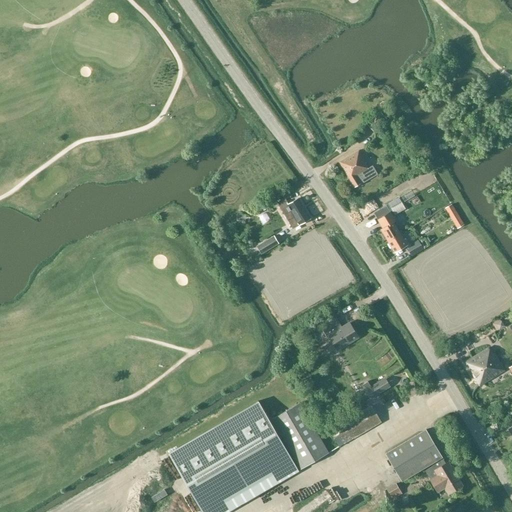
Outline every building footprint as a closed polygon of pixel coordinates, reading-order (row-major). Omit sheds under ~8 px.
[(387,119),(379,111),(366,123),(373,132),(387,119)] [(368,168),(358,151),(339,162),(354,188),(377,174),(372,166),(368,168)] [(285,200),(278,204),(293,229),(300,225),(310,219),(298,199),(288,204),(285,200)] [(405,209),(401,202),(391,208),(395,215),(405,209)] [(446,207),(458,229),(463,225),(452,204),(446,207)] [(386,206),(374,213),(377,220),(382,229),(380,230),(387,242),(401,234),(394,223),(396,221),(391,213),(390,213),(386,206)] [(401,234),(387,242),(394,254),(408,246),(409,245),(405,238),(404,239),(401,234)] [(261,255),(279,244),(274,236),(257,247),(261,255)] [(418,241),(406,248),(411,257),(423,250),(418,241)] [(337,350),(357,337),(349,323),(342,328),(336,318),(320,327),(326,338),(328,336),(337,350)] [(488,348),(464,363),(479,387),(504,371),(488,348)] [(368,381),(363,384),(366,389),(365,390),(371,399),(375,396),(389,387),(384,378),(371,386),(368,381)] [(299,403),(271,419),(270,420),(258,401),(168,453),(201,511),(228,511),(299,471),(278,435),(280,433),(300,469),(328,453),(299,403)] [(338,447),(380,422),(371,406),(329,431),(338,447)] [(425,430),(385,454),(401,481),(430,464),(431,465),(442,458),(441,457),(425,430)] [(445,464),(442,458),(431,465),(431,466),(424,471),(429,480),(437,493),(444,489),(448,495),(463,486),(454,471),(456,471),(453,466),(451,466),(448,462),(445,464)] [(402,494),(396,483),(386,489),(393,499),(402,494)] [(168,487),(155,494),(158,501),(171,493),(168,487)]
